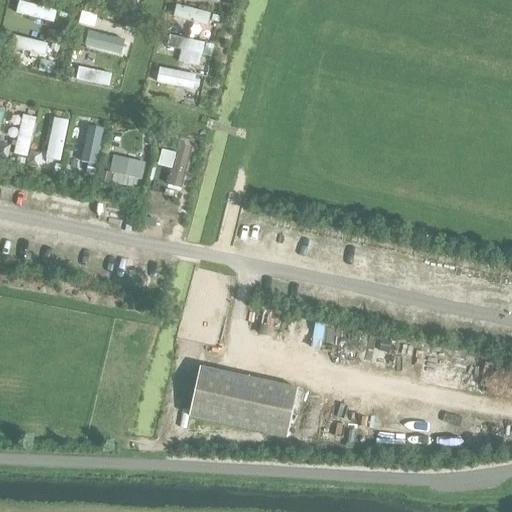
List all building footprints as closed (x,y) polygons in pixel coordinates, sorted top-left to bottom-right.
[(53,22),(56,9),(19,0),(16,13),(53,22)] [(212,12),(176,3),(172,17),(208,26),(212,12)] [(62,32),(49,28),(46,40),(59,43),(62,32)] [(120,53),(124,38),(88,29),(84,44),(120,53)] [(205,42),(169,34),(166,46),(202,54),(205,42)] [(47,42),(14,35),(11,48),(44,55),(47,42)] [(55,62),(41,59),(38,71),(52,74),(55,62)] [(111,72),(79,66),(77,79),(109,85),(111,72)] [(197,73),(159,66),(156,81),(194,88),(197,73)] [(27,156),(35,117),(22,114),(13,153),(27,156)] [(60,160),(68,120),(54,117),(46,157),(60,160)] [(96,163),(103,127),(87,124),(81,161),(96,163)] [(10,144),(0,142),(0,156),(7,158),(10,144)] [(180,187),(191,145),(178,142),(166,183),(180,187)] [(38,167),(41,153),(30,150),(27,164),(38,167)] [(147,162),(112,154),(109,171),(143,179),(147,162)] [(457,383),(461,370),(425,361),(422,374),(457,383)] [(189,416),(287,437),(298,388),(200,367),(189,416)]
